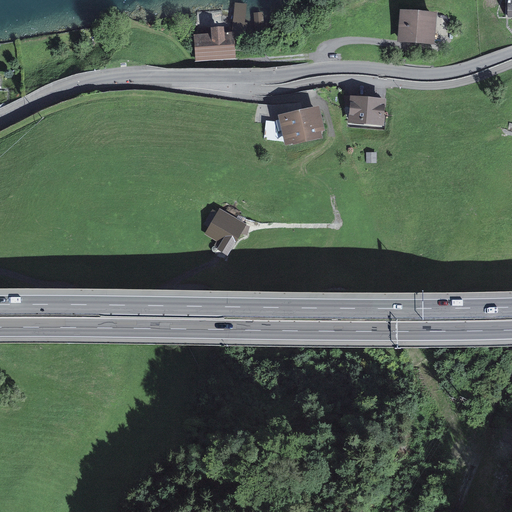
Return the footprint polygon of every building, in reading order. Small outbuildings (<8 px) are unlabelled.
[(403,14),(401,39),(431,42),(433,17),(403,14)] [(195,32),(195,55),(235,55),(235,32),(195,32)] [(347,91),(345,119),(385,122),(387,94),(347,91)] [(317,111),(282,119),(288,143),(323,135),(317,111)] [(229,247),(244,222),(223,209),(208,235),(229,247)]
